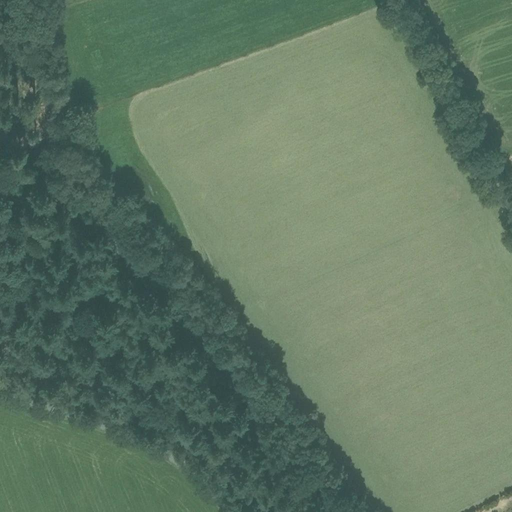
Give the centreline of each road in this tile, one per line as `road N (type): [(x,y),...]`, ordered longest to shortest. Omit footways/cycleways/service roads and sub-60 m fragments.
road 1 (unclassified): [(227,511),(169,456),(0,390)]
road 2 (track): [(395,0),(511,208)]
